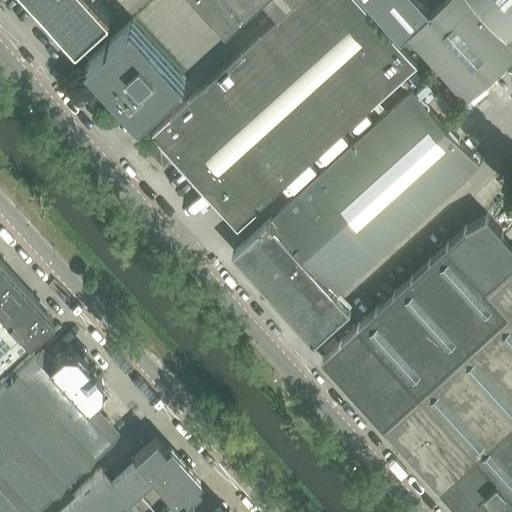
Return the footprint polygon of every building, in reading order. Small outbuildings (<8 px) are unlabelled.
[(102,0),(35,0),(75,44),(79,40),(80,41),(112,12),(112,11),(112,10),(102,0)] [(174,153),(218,201),(239,224),(418,62),(399,41),(362,0),(295,0),(278,16),(153,130),(163,142),(153,151),(174,153)] [(261,0),(264,0),(266,2),(278,16),(295,0),(197,0),(227,32),(261,0)] [(362,0),(399,41),(408,33),(432,11),(421,0),(362,0)] [(511,0),(443,0),(432,11),(408,33),(467,98),(511,57),(511,42),(509,39),(511,35),(511,0)] [(121,95),(142,118),(187,77),(133,18),(88,59),(109,82),(104,87),(115,99),(121,95)] [(250,263),(315,334),(314,335),(316,337),(321,333),(351,306),(338,291),(480,162),(429,105),(435,99),(427,90),(421,96),(413,87),(241,244),(236,249),(238,251),(240,249),(251,261),(250,263)] [(466,225),(430,257),(323,355),(464,511),(511,511),(511,240),(488,214),(466,225)] [(0,365),(52,318),(45,310),(47,308),(0,255),(0,365)] [(0,511),(25,511),(111,434),(86,406),(108,386),(95,372),(95,365),(88,365),(68,343),(46,363),(34,349),(0,380),(0,511)] [(169,442),(164,446),(154,435),(110,474),(102,466),(50,511),(169,511),(199,485),(195,480),(199,476),(169,442)]
